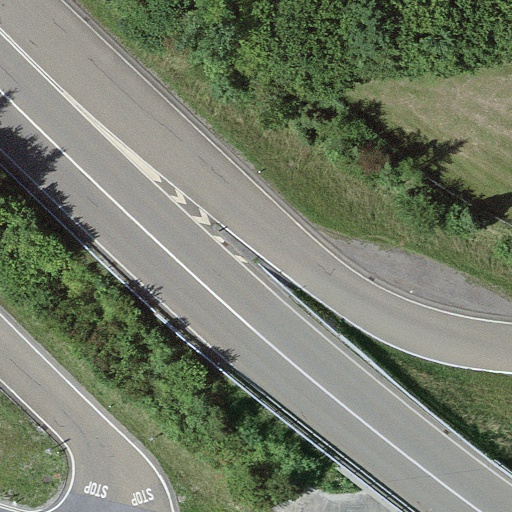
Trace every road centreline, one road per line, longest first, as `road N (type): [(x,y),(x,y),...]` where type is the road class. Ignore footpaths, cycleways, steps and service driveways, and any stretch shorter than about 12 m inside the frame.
road 1 (secondary): [(0,89),(280,354),(481,511)]
road 2 (secondary): [(511,348),(416,332),(365,307),(173,153),(34,19),(0,10)]
road 3 (secondary): [(0,350),(107,460)]
